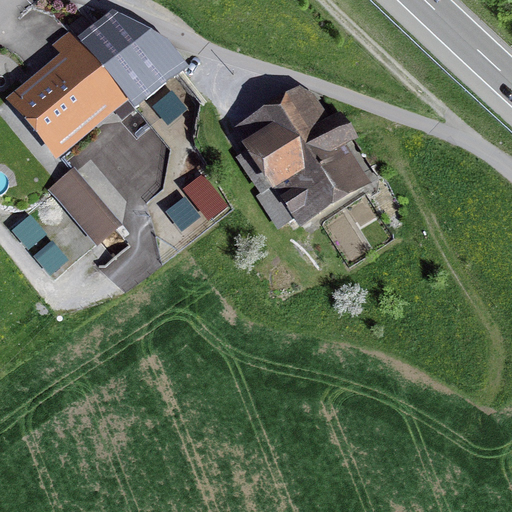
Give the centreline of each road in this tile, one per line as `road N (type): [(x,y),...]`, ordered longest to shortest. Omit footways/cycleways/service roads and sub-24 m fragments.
road 1 (unclassified): [(511,168),(480,145),(92,0)]
road 2 (track): [(324,0),(480,145)]
road 3 (track): [(0,232),(59,294),(100,286),(138,258)]
